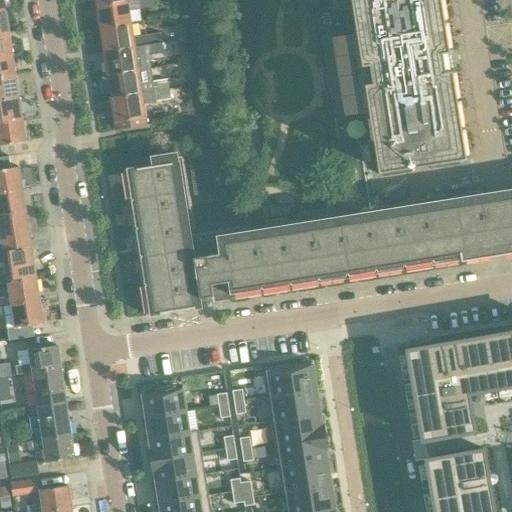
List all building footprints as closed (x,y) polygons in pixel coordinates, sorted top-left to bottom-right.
[(139,0),(140,10),(156,8),(154,0),(139,0)] [(346,36),(331,39),(343,117),(358,115),(370,113),(379,171),(382,171),(383,177),(411,173),(410,166),(410,164),(428,161),(430,170),(459,165),(458,158),(461,158),(466,157),(452,69),(447,70),(445,70),(442,52),(444,51),(450,51),(441,0),(352,0),(358,34),(346,36)] [(128,2),(96,7),(100,30),(131,25),(129,12),(128,2)] [(0,34),(9,33),(6,11),(0,12),(0,34)] [(131,25),(100,30),(103,53),(135,48),(147,46),(162,44),(160,34),(133,38),(131,25)] [(9,33),(0,34),(0,56),(12,55),(9,33)] [(162,44),(147,46),(149,56),(163,54),(162,44)] [(135,48),(103,53),(107,76),(139,72),(135,48)] [(12,55),(0,56),(0,79),(16,77),(12,55)] [(139,72),(107,76),(110,100),(142,95),(154,93),(169,91),(167,80),(152,83),(150,70),(139,72)] [(16,77),(0,79),(0,101),(19,98),(16,77)] [(142,95),(110,100),(114,123),(116,131),(147,126),(142,95)] [(0,123),(23,120),(19,98),(0,101),(0,123)] [(0,146),(26,143),(23,120),(0,123),(0,146)] [(0,193),(23,190),(20,168),(12,169),(11,169),(9,158),(0,158),(0,193)] [(124,171),(147,316),(195,308),(171,159),(156,162),(157,166),(124,171)] [(0,216),(26,212),(23,190),(0,193),(0,216)] [(511,196),(501,199),(224,243),(226,253),(193,259),(200,299),(213,297),(212,290),(231,287),(233,297),(461,261),(461,262),(509,254),(511,253),(511,196)] [(0,228),(0,232),(0,231),(0,250),(3,250),(32,246),(26,212),(0,216),(0,228)] [(3,250),(0,250),(0,281),(1,286),(9,284),(37,280),(32,246),(3,250)] [(37,280),(9,284),(12,306),(40,302),(37,280)] [(7,307),(0,307),(0,316),(13,314),(15,328),(7,329),(9,342),(34,338),(33,326),(44,324),(40,302),(12,306),(7,307)] [(511,331),(407,350),(422,440),(422,441),(475,431),(475,428),(474,428),(468,393),(511,385),(511,331)] [(31,365),(16,367),(17,375),(33,373),(61,369),(58,346),(29,351),(31,365)] [(286,369),(263,373),(267,398),(316,390),(312,365),(303,367),(302,364),(286,366),(286,369)] [(61,369),(33,373),(38,407),(66,402),(61,369)] [(158,393),(142,396),(146,418),(186,412),(182,389),(174,391),(174,388),(157,390),(158,393)] [(242,390),(232,391),(234,403),(244,401),(242,390)] [(316,390),(267,398),(271,421),(320,414),(316,390)] [(226,393),(217,395),(216,395),(218,407),(228,405),(226,393)] [(244,401),(234,403),(236,415),(246,413),(244,401)] [(40,418),(30,419),(32,432),(42,431),(43,441),(72,436),(66,402),(38,407),(40,418)] [(228,405),(218,407),(220,419),(230,417),(228,405)] [(186,412),(146,418),(149,439),(189,433),(189,432),(186,412)] [(320,414),(271,421),(275,446),(279,445),(279,444),(326,437),(324,423),(321,423),(320,414)] [(151,449),(148,449),(150,461),(202,453),(198,431),(189,432),(189,433),(149,439),(151,449)] [(43,441),(28,443),(29,451),(45,449),(47,463),(75,459),(72,436),(43,441)] [(233,436),(223,437),(223,438),(225,449),(235,448),(233,436)] [(249,437),(240,439),(241,450),(251,449),(249,437)] [(326,437),(279,444),(279,445),(283,467),(283,468),(327,461),(326,452),(328,451),(326,437)] [(235,448),(225,449),(227,461),(237,460),(235,448)] [(251,449),(241,450),(243,462),(253,461),(251,449)] [(483,449),(426,459),(426,460),(434,511),(489,511),(481,465),(486,464),(484,453),(483,449)] [(202,453),(150,461),(152,473),(155,473),(156,482),(205,474),(202,453)] [(37,461),(10,466),(12,479),(39,475),(37,461)] [(283,467),(278,468),(282,494),(287,493),(287,492),(331,485),(327,461),(283,468),(283,467)] [(205,474),(156,482),(159,503),(209,496),(205,474)] [(240,479),(230,480),(232,492),(242,490),(240,483),(240,479)] [(12,485),(14,497),(38,493),(36,481),(12,485)] [(244,482),(240,483),(242,490),(242,495),(252,493),(250,481),(244,482)] [(331,485),(287,492),(287,493),(289,511),(315,511),(335,509),(331,485)] [(43,505),(28,507),(28,511),(52,511),(73,509),(69,486),(41,491),(43,505)] [(242,490),(232,492),(234,504),(243,502),(242,495),(242,490)] [(252,493),(242,495),(243,502),(244,507),(247,506),(254,505),(252,493)] [(211,511),(209,496),(159,503),(160,511),(211,511)]
